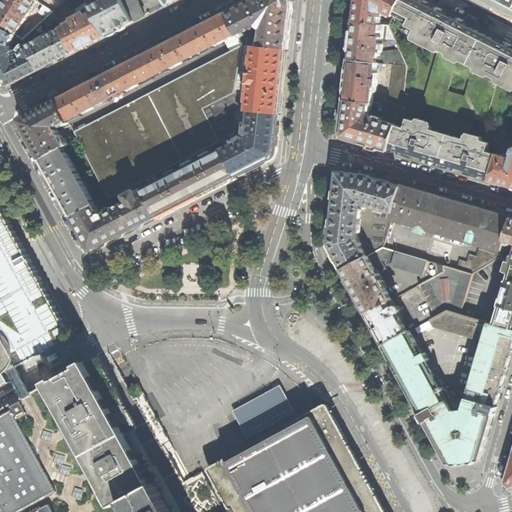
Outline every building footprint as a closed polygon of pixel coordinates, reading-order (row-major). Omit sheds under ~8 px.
[(6,0),(4,3),(0,9),(0,24),(16,34),(38,1),(37,0),(36,0),(6,0)] [(85,0),(66,0),(75,9),(86,0),(85,0)] [(89,7),(92,13),(104,37),(118,30),(134,21),(123,0),(100,0),(101,1),(89,7)] [(123,0),(134,21),(145,16),(137,0),(162,0),(165,5),(175,0),(123,0)] [(252,0),(228,13),(238,33),(244,44),(288,49),(291,22),(293,6),(292,3),(292,1),(291,0),(252,0)] [(395,14),(402,0),(356,0),(354,21),(379,24),(381,12),(384,10),(394,15),(395,14)] [(413,39),(439,52),(441,50),(447,53),(448,57),(459,63),(462,61),(469,64),(484,34),(444,14),(416,0),(402,0),(395,14),(402,18),(402,21),(409,25),(405,32),(413,36),(413,39)] [(511,0),(495,0),(511,8),(511,0)] [(43,5),(39,12),(46,17),(52,12),(43,5)] [(62,28),(74,52),(89,45),(104,37),(92,13),(88,15),(86,12),(72,19),(74,22),(62,28)] [(208,22),(190,32),(200,53),(238,33),(228,13),(208,22)] [(352,39),(350,60),(377,63),(378,56),(379,56),(380,55),(382,39),(396,40),(389,25),(379,24),(354,21),(352,39)] [(0,24),(0,58),(12,52),(13,51),(10,45),(11,42),(16,34),(0,24)] [(62,28),(26,46),(39,70),(56,61),(74,52),(62,28)] [(163,46),(146,54),(157,75),(200,53),(190,32),(163,46)] [(484,34),(469,64),(475,68),(476,71),(488,77),(490,75),(499,80),(498,83),(511,89),(511,48),(508,46),(484,34)] [(16,40),(21,46),(25,44),(23,39),(18,36),(16,40)] [(21,48),(19,50),(23,57),(17,61),(12,52),(0,58),(0,83),(1,85),(8,86),(39,70),(26,46),(25,44),(21,46),(21,48)] [(281,114),(285,80),(288,49),(244,44),(244,45),(236,92),(245,105),(250,110),(281,114)] [(75,132),(110,198),(118,194),(139,183),(221,141),(205,109),(236,92),(244,45),(75,132)] [(390,64),(394,65),(407,66),(400,50),(385,52),(390,64)] [(447,53),(441,50),(439,52),(423,104),(436,108),(432,122),(433,122),(434,126),(433,129),(449,134),(465,139),(466,135),(469,136),(470,133),(474,119),(486,122),(498,83),(499,80),(490,75),(488,77),(476,71),(475,68),(469,64),(462,61),(459,63),(448,57),(447,53)] [(124,66),(102,77),(113,98),(157,75),(146,54),(124,66)] [(348,78),(346,100),(373,103),(375,86),(377,86),(378,79),(376,79),(378,63),(377,63),(350,60),(348,78)] [(394,65),(390,105),(403,106),(407,66),(394,65)] [(82,88),(58,100),(69,121),(113,98),(102,77),(82,88)] [(234,141),(243,137),(231,112),(245,105),(236,92),(205,109),(221,141),(225,148),(235,143),(234,141)] [(58,100),(20,119),(31,140),(42,159),(66,146),(67,145),(57,126),(59,125),(62,130),(71,125),(69,121),(58,100)] [(390,151),(397,125),(389,122),(375,118),(375,117),(369,115),(370,110),(379,110),(380,104),(373,103),(346,100),(342,134),(345,138),(366,144),(390,151)] [(389,122),(397,125),(403,106),(390,105),(389,122)] [(244,136),(243,137),(234,141),(235,143),(225,148),(239,175),(267,161),(271,158),(275,155),(277,149),(279,133),(281,114),(250,110),(247,132),(253,136),(250,141),(244,136)] [(397,125),(390,151),(393,152),(396,150),(399,151),(400,154),(413,158),(416,156),(420,157),(424,158),(425,161),(440,166),(440,163),(449,134),(433,129),(434,126),(433,122),(432,122),(419,118),(417,121),(409,119),(406,128),(397,125)] [(486,179),(490,180),(498,154),(488,151),(491,142),(483,140),(482,137),(470,133),(469,136),(466,135),(465,139),(449,134),(440,163),(449,165),(448,168),(455,170),(457,168),(461,169),(465,170),(466,174),(479,177),(482,175),(485,176),(486,179)] [(97,205),(66,146),(42,159),(57,188),(73,217),(97,205)] [(239,175),(225,148),(143,190),(143,191),(146,197),(157,218),(178,207),(217,187),(239,175)] [(498,154),(490,180),(504,184),(511,186),(511,154),(511,155),(511,157),(498,154)] [(336,258),(343,270),(367,257),(358,240),(362,203),(394,212),(402,186),(370,177),(363,174),(338,172),(334,207),(330,246),(336,258)] [(139,183),(118,194),(121,200),(128,197),(130,201),(123,204),(136,229),(146,224),(157,218),(146,197),(142,199),(139,193),(143,191),(143,190),(139,183)] [(438,196),(402,186),(394,212),(392,218),(418,226),(417,230),(425,233),(427,228),(502,250),(505,240),(511,218),(438,196)] [(100,212),(97,205),(73,217),(92,251),(112,241),(136,229),(123,204),(115,209),(113,205),(121,200),(118,194),(110,198),(101,203),(105,210),(100,212)] [(0,376),(2,376),(7,373),(12,369),(16,364),(19,365),(21,366),(64,342),(64,341),(64,339),(62,334),(69,330),(70,329),(69,328),(64,318),(54,299),(0,201),(0,376)] [(367,257),(377,273),(385,268),(381,260),(384,258),(393,261),(392,266),(420,273),(424,283),(445,271),(444,266),(383,248),(367,257)] [(461,261),(459,270),(473,274),(500,258),(501,255),(481,249),(478,257),(471,255),(469,263),(461,261)] [(377,273),(367,257),(343,270),(356,295),(367,314),(391,301),(392,300),(377,273)] [(495,324),(511,328),(511,261),(507,260),(505,271),(510,273),(506,287),(507,287),(503,301),(502,301),(495,324)] [(420,285),(437,317),(448,310),(461,314),(473,274),(459,270),(444,266),(445,271),(424,283),(420,285)] [(376,331),(384,345),(408,332),(398,314),(400,313),(401,311),(402,311),(402,309),(401,308),(400,307),(399,306),(398,306),(397,306),(395,307),(391,301),(367,314),(376,331)] [(485,340),(490,322),(461,314),(448,310),(437,317),(431,320),(435,326),(485,340)] [(511,328),(495,324),(490,322),(485,340),(468,398),(451,398),(444,387),(442,388),(427,361),(430,360),(426,353),(423,354),(411,331),(408,332),(384,345),(403,380),(418,408),(425,421),(448,464),(463,462),(481,460),(497,407),(511,353),(511,328)] [(233,455),(210,467),(234,511),(187,511),(181,500),(177,493),(175,490),(172,486),(163,470),(160,465),(136,422),(128,408),(124,402),(120,394),(108,375),(105,369),(98,357),(89,362),(88,361),(59,376),(48,382),(49,384),(45,387),(34,393),(0,412),(0,511),(386,511),(372,485),(368,478),(353,451),(327,404),(306,415),(277,431),(248,446),(233,455)]
